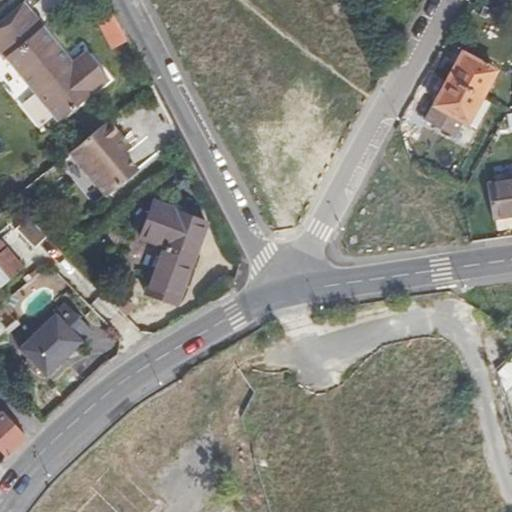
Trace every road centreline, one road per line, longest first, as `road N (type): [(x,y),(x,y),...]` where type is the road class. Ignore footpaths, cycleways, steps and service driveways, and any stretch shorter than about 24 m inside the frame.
road 1 (trunk): [(220,0),(277,123),(361,511)]
road 2 (trunk): [(431,511),(348,145),(293,0)]
road 3 (secondary): [(279,289),(139,369),(46,447),(0,502)]
road 4 (residential): [(279,289),(448,0)]
road 5 (residential): [(129,0),(279,289)]
road 6 (secondary): [(279,289),(511,263)]
